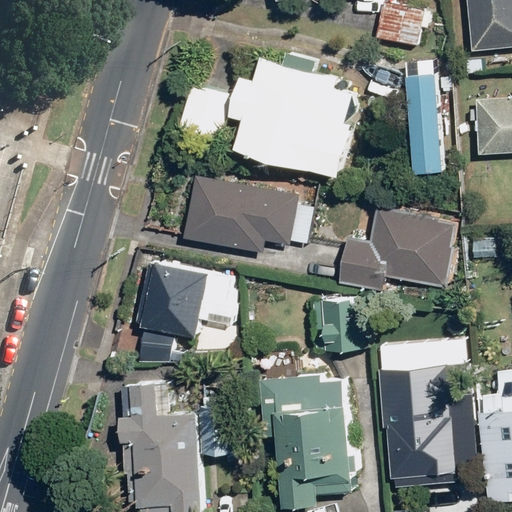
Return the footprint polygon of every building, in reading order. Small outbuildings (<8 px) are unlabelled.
[(431,6),(398,0),(389,0),(382,35),(424,43),(431,6)] [(511,0),(473,0),(479,49),(511,45),(511,0)] [(373,56),(342,45),(337,59),(369,70),(373,56)] [(344,75),(267,53),(260,77),(246,73),(235,112),(250,116),(242,143),(346,173),(359,126),(350,123),(359,91),(341,85),(344,75)] [(442,69),(412,72),(421,170),(452,167),(442,69)] [(235,91),(194,79),(182,124),(223,136),(235,91)] [(511,94),(484,96),(486,150),(511,148),(511,94)] [(308,191),(197,170),(189,216),(193,217),(190,233),(271,249),(273,236),(299,241),(308,191)] [(467,213),(384,200),(378,237),(355,234),(347,279),(390,286),(392,274),(455,284),(467,213)] [(502,234),(476,235),(477,256),(503,255),(502,234)] [(247,276),(159,257),(145,321),(205,335),(210,316),(237,322),(247,276)] [(376,292),(320,295),(323,347),(379,344),(376,292)] [(475,332),(439,335),(443,375),(478,372),(475,332)] [(411,363),(386,365),(389,399),(397,398),(398,417),(395,417),(399,473),(465,468),(461,410),(457,411),(455,380),(413,383),(411,363)] [(507,388),(484,391),(496,496),(511,494),(511,365),(504,367),(507,388)] [(329,370),(266,374),(270,431),(284,430),(289,502),(328,499),(327,489),(361,487),(353,375),(330,376),(329,370)] [(130,438),(132,469),(136,469),(137,497),(145,497),(145,501),(180,500),(180,511),(190,511),(210,511),(206,408),(178,409),(176,378),(131,380),(132,411),(125,412),(127,438),(130,438)] [(245,401),(209,401),(209,449),(245,449),(245,401)]
